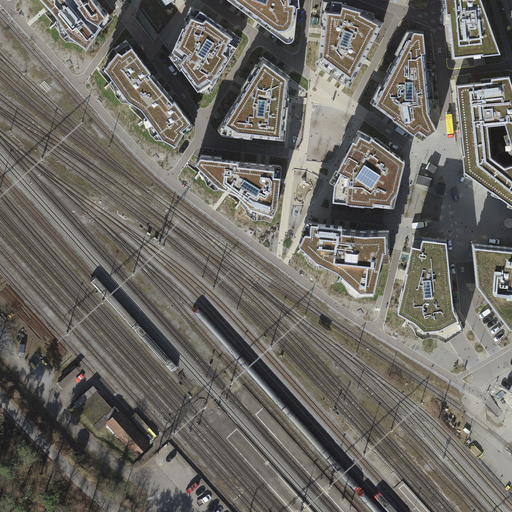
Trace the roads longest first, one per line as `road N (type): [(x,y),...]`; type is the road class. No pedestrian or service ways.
road 1 (residential): [(0,395),(119,511)]
road 2 (residential): [(200,125),(111,0)]
road 3 (residential): [(435,20),(452,171)]
road 4 (residential): [(456,225),(466,307),(502,363)]
road 5 (residential): [(456,225),(331,211)]
road 6 (residential): [(452,171),(352,104)]
